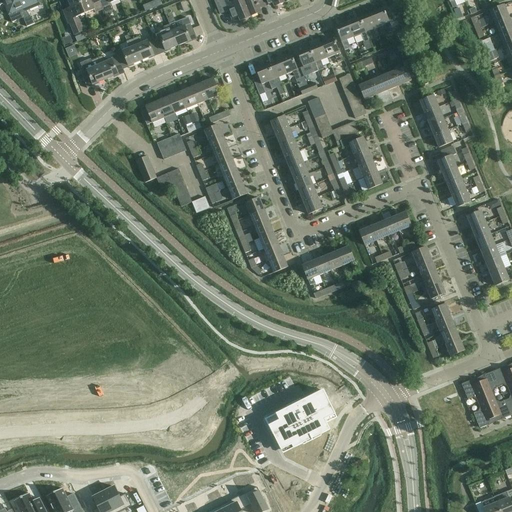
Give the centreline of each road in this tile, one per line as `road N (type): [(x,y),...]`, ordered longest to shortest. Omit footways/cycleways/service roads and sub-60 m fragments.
road 1 (residential): [(481,329),(427,194),(414,186),(304,228),(294,224),(219,51)]
road 2 (residential): [(88,426),(163,416),(221,375),(74,229)]
road 3 (tertiary): [(335,353),(232,307),(63,158)]
road 4 (tertiary): [(63,158),(127,94),(219,51)]
road 5 (residential): [(154,511),(126,470),(36,472),(0,486)]
road 6 (residential): [(308,511),(354,420),(383,401)]
road 7 (residential): [(21,347),(56,336),(88,426)]
road 8 (tertiary): [(219,51),(318,12),(327,0)]
